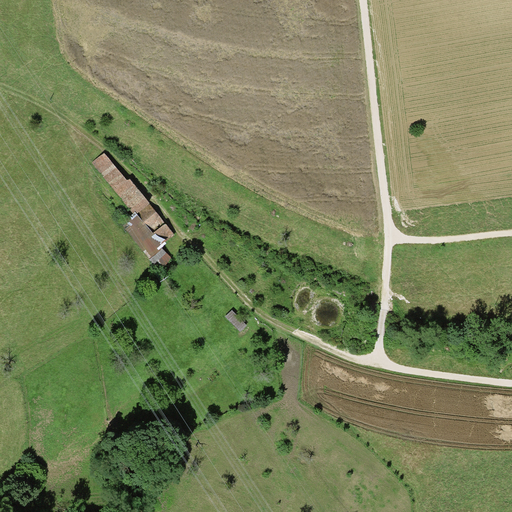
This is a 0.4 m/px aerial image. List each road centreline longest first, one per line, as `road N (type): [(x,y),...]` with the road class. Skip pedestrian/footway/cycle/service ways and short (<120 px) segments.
road 1 (track): [(362,0),(391,240),(375,364)]
road 2 (track): [(247,304),(123,164),(84,130),(0,83)]
road 3 (track): [(247,304),(353,358),(511,384)]
road 4 (track): [(511,234),(391,240)]
